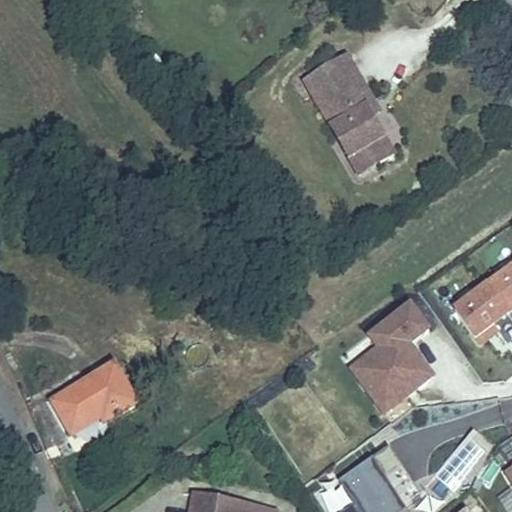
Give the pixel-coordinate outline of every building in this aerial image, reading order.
[(294,76),(337,154),(351,147),(362,168),(386,154),(359,105),(366,99),(340,51),(294,76)] [(351,147),(337,154),(348,175),(362,168),(351,147)] [(511,257),(448,305),(476,341),(511,314),(511,257)] [(426,331),(408,306),(366,337),(377,352),(382,360),(355,380),(379,413),(400,397),(399,395),(411,386),(414,390),(429,379),(406,346),(426,331)] [(382,360),(377,352),(349,372),(355,380),(382,360)] [(122,364),(58,398),(76,433),(104,419),(108,425),(144,406),(122,364)] [(429,486),(453,504),(497,448),(472,429),(429,486)] [(415,503),(382,451),(368,460),(401,511),(415,503)] [(400,511),(401,511),(368,460),(333,482),(352,511),(400,511)] [(511,468),(500,475),(511,495),(511,468)] [(193,488),(189,507),(215,511),(242,511),(245,499),(193,488)]
